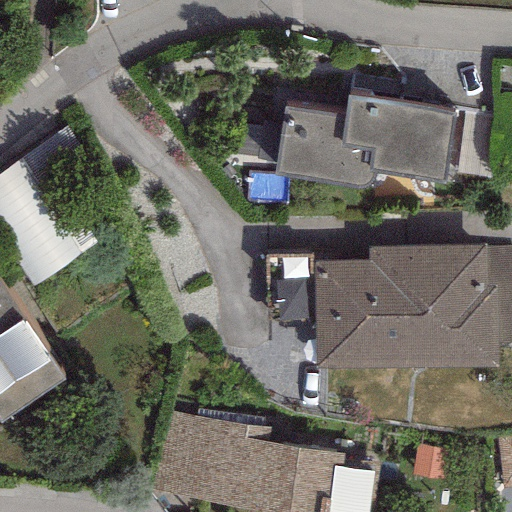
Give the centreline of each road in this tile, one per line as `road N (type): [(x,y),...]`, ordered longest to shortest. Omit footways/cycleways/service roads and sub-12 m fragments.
road 1 (residential): [(274,0),(119,54),(0,140)]
road 2 (unknown): [(85,0),(220,245)]
road 3 (residential): [(278,0),(372,28),(511,37)]
